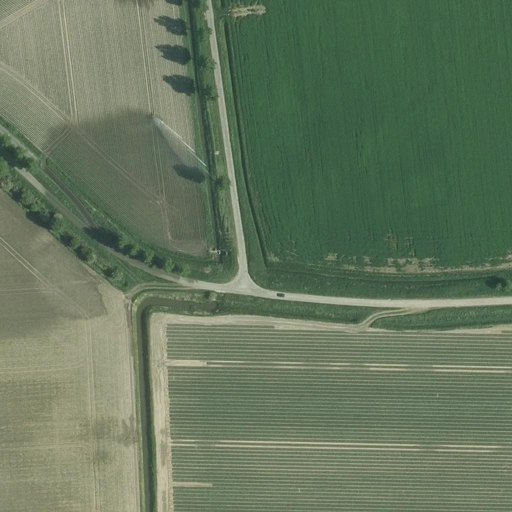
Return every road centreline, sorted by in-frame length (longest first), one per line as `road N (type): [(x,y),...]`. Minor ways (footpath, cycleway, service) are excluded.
road 1 (unclassified): [(242,289),(205,0)]
road 2 (track): [(196,283),(142,285),(125,302),(134,511)]
road 3 (unclassified): [(511,303),(242,289)]
road 4 (unclassified): [(97,236),(0,126)]
road 5 (unclassified): [(0,148),(97,236)]
